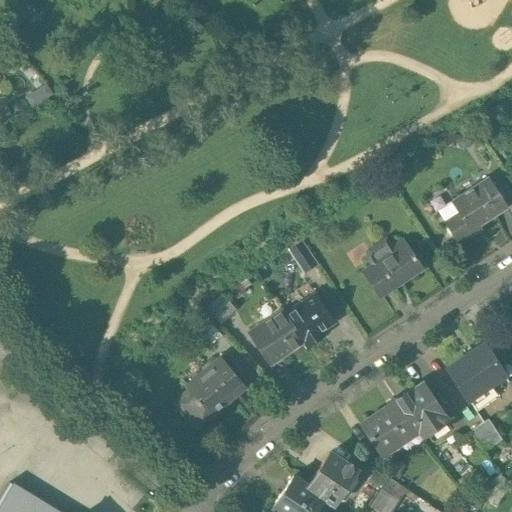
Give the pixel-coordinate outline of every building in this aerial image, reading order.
[(21,15),(0,0),(0,9),(17,21),(21,15)] [(33,105),(52,91),(45,82),(26,96),(33,105)] [(488,177),(452,201),(439,210),(445,220),(444,221),(458,242),(474,232),(472,229),(507,206),(488,177)] [(404,240),(392,247),(386,238),(369,250),(368,256),(373,264),(363,271),(380,295),(422,267),(404,240)] [(315,264),(301,243),(290,250),(304,271),(315,264)] [(235,308),(221,294),(206,309),(220,323),(235,308)] [(285,315),(284,315),(302,342),(303,341),(306,345),(322,334),(320,330),(333,321),(315,295),(285,315)] [(281,310),(249,332),(270,364),(302,342),(284,315),(285,315),(281,310)] [(218,331),(203,312),(192,321),(207,340),(218,331)] [(484,341),(470,351),(471,353),(447,369),(468,400),(506,374),(484,341)] [(220,359),(186,387),(189,390),(176,400),(179,403),(178,411),(189,424),(194,420),(201,429),(214,419),(211,415),(244,387),(220,359)] [(449,420),(424,383),(407,394),(406,393),(398,398),(399,400),(420,431),(424,437),(449,420)] [(399,400),(361,425),(382,457),(420,431),(399,400)] [(490,420),(473,431),(486,451),(504,439),(490,420)] [(356,470),(329,453),(312,478),(318,481),(313,489),(312,489),(324,497),(334,503),(356,470)] [(313,489),(293,475),(271,507),(278,511),(314,511),(324,497),(312,489),(313,489)] [(57,511),(9,482),(0,497),(0,511),(57,511)] [(381,487),(369,505),(379,511),(382,511),(394,495),(381,487)]
